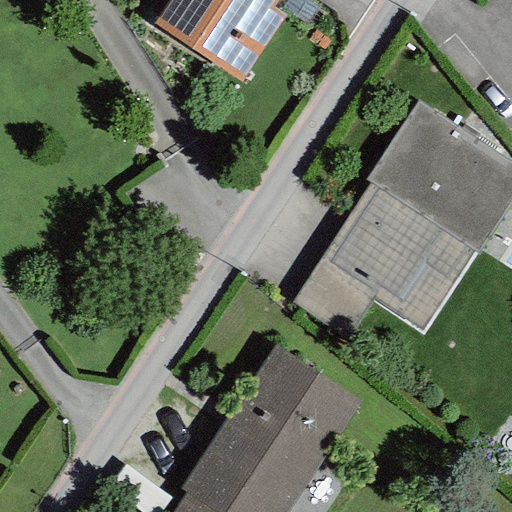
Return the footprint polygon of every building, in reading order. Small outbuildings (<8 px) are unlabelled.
[(167,0),(152,24),(227,74),(239,83),(284,16),(272,7),(276,0),(167,0)] [(511,201),(511,165),(416,101),(363,179),(370,183),(317,262),(372,299),(421,332),(475,253),(476,254),(511,201)] [(345,339),(372,299),(317,262),(290,303),(345,339)] [(273,346),(179,489),(185,493),(213,511),(287,511),(360,402),(273,346)] [(213,511),(185,493),(171,511),(213,511)]
